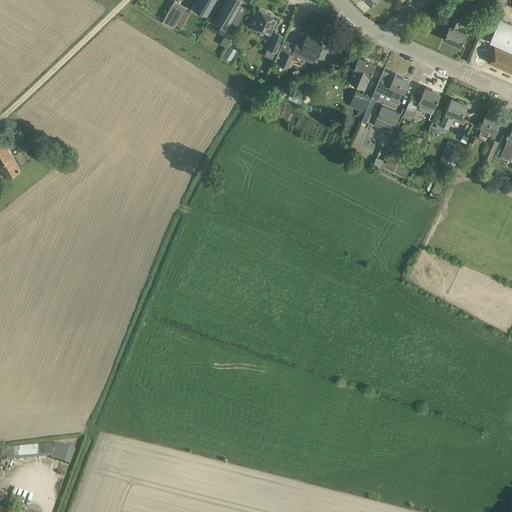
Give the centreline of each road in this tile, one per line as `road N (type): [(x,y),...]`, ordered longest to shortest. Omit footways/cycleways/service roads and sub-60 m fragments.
road 1 (track): [(0,122),(127,0)]
road 2 (residential): [(511,95),(388,41)]
